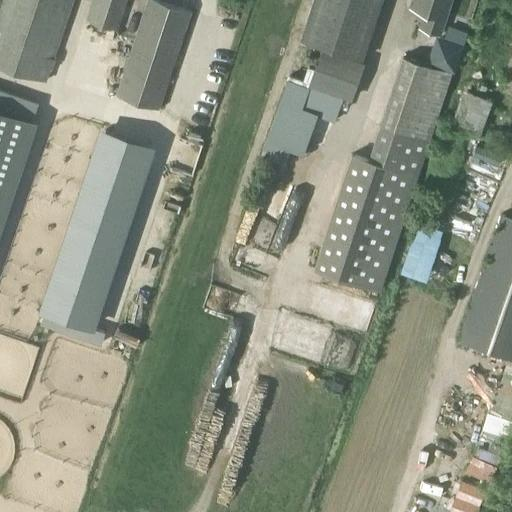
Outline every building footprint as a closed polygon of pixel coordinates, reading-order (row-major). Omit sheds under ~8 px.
[(74,0),(2,0),(0,7),(0,65),(47,81),(74,0)] [(93,0),(87,19),(119,29),(128,0),(93,0)] [(147,0),(117,94),(160,109),(193,10),(162,0),(147,0)] [(314,0),(302,38),(323,45),(364,59),(383,0),(314,0)] [(411,0),(409,7),(424,12),(419,27),(441,34),(446,19),(452,0),(411,0)] [(427,47),(431,63),(448,68),(451,65),(458,57),(455,39),(440,34),(427,47)] [(297,81),(289,78),(263,150),(281,156),(285,146),(291,148),(306,109),(332,119),(341,96),(352,99),(366,61),(323,45),(309,85),(297,81)] [(369,157),(352,151),(314,268),(379,290),(437,117),(453,70),(403,54),(369,157)] [(511,57),(501,88),(511,92),(511,57)] [(468,89),(459,110),(453,128),(478,137),(483,121),(492,99),(468,89)] [(458,340),(511,358),(511,216),(502,213),(458,340)]
